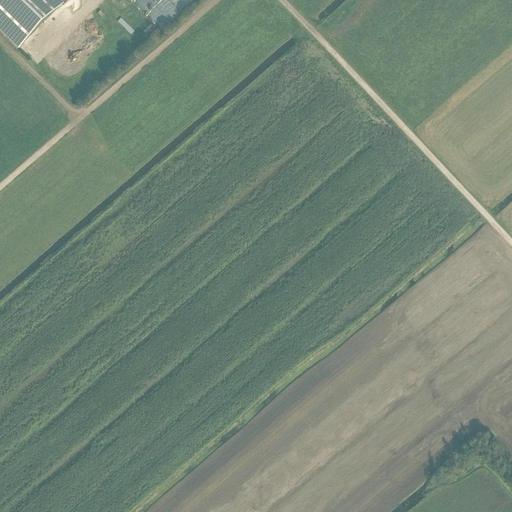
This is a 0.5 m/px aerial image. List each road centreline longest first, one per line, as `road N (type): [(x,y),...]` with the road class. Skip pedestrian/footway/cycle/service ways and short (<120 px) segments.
road 1 (track): [(279,0),(511,244)]
road 2 (track): [(214,0),(0,186)]
